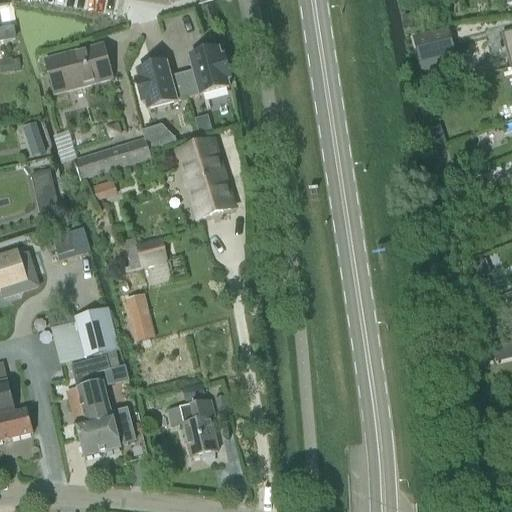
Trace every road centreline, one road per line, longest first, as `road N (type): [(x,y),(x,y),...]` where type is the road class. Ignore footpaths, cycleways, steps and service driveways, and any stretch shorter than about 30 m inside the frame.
road 1 (primary): [(383,511),(370,358),(313,0)]
road 2 (residential): [(211,511),(0,493)]
